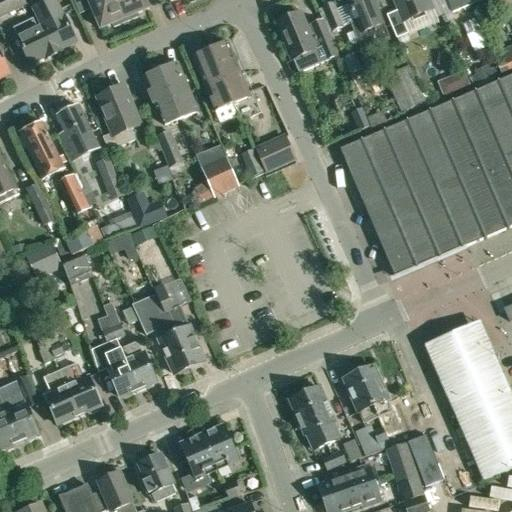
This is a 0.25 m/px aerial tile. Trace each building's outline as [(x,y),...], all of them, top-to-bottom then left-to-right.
[(0,0),(0,19),(26,6),(23,0),(0,0)] [(41,28),(53,56),(62,52),(61,51),(76,44),(63,17),(54,0),(52,0),(32,10),(41,28)] [(113,29),(125,24),(115,0),(72,0),(76,9),(89,4),(100,30),(112,25),(113,29)] [(115,0),(125,24),(138,18),(137,15),(148,10),(143,0),(115,0)] [(371,0),(346,0),(356,24),(351,26),(361,51),(388,39),(371,0)] [(428,0),(392,0),(398,12),(386,16),(396,40),(408,35),(403,23),(433,10),(428,0)] [(452,15),(472,6),(469,0),(445,0),(447,2),(452,15)] [(333,6),(322,11),(332,34),(343,30),(333,6)] [(53,56),(41,28),(37,30),(32,20),(13,29),(18,39),(17,40),(30,66),(45,59),(45,60),(53,56)] [(312,31),(304,34),(298,20),(277,29),(292,64),(293,64),(298,75),(318,66),(313,53),(324,48),(329,61),(338,58),(322,22),(310,27),(312,31)] [(250,99),(240,75),(228,45),(210,52),(231,92),(236,104),(250,99)] [(511,47),(494,55),(496,61),(501,73),(511,69),(511,47)] [(192,59),(205,90),(215,113),(236,104),(231,92),(210,52),(192,59)] [(361,70),(353,55),(341,61),(349,76),(361,70)] [(0,80),(8,77),(0,59),(0,80)] [(476,76),(471,78),(474,87),(500,76),(496,68),(492,70),(490,65),(475,72),(476,76)] [(159,73),(179,121),(190,117),(197,114),(190,96),(177,66),(159,73)] [(408,69),(386,80),(402,113),(424,103),(408,69)] [(455,90),(468,85),(463,72),(456,75),(452,83),(455,90)] [(168,125),(179,121),(159,73),(141,80),(154,111),(158,109),(165,127),(168,125)] [(511,76),(339,151),(394,279),(511,228),(511,76)] [(124,88),(96,100),(111,136),(103,139),(108,153),(135,142),(131,131),(141,127),(124,88)] [(59,137),(71,161),(72,163),(81,158),(98,150),(92,138),(77,108),(57,118),(65,134),(59,137)] [(361,110),(351,114),(358,132),(369,127),(361,110)] [(41,126),(19,136),(33,166),(37,163),(42,171),(49,168),(45,160),(55,155),(41,126)] [(172,133),(158,138),(171,169),(185,163),(172,133)] [(256,149),(265,169),(268,176),(299,162),(287,135),(256,149)] [(262,171),(253,151),(242,155),(251,176),(262,171)] [(208,183),(214,200),(241,188),(228,157),(201,169),(208,183)] [(0,160),(0,205),(18,197),(0,160)] [(96,165),(107,193),(121,188),(109,160),(96,165)] [(90,210),(74,177),(60,183),(77,217),(90,210)] [(196,207),(210,202),(214,200),(208,183),(195,188),(190,195),(196,207)] [(37,185),(25,191),(43,228),(55,223),(37,185)] [(88,207),(95,204),(90,195),(84,198),(88,207)] [(152,219),(142,196),(127,202),(136,224),(152,219)] [(102,230),(107,242),(118,238),(113,226),(102,230)] [(105,243),(98,228),(86,234),(67,242),(74,258),(105,243)] [(55,243),(58,250),(63,262),(74,258),(65,238),(55,243)] [(0,264),(9,260),(0,243),(0,264)] [(50,244),(25,257),(35,278),(61,266),(50,244)] [(62,264),(71,288),(93,280),(84,256),(62,264)] [(165,315),(190,369),(191,369),(195,371),(201,368),(202,364),(205,363),(189,328),(188,328),(179,309),(173,312),(168,301),(162,287),(154,290),(157,297),(160,304),(165,315)] [(165,315),(160,304),(157,297),(132,307),(146,336),(155,332),(159,341),(159,342),(174,376),(176,376),(179,378),(186,375),(187,370),(190,369),(165,315)] [(108,318),(112,328),(117,339),(124,336),(114,312),(107,315),(108,318)] [(103,332),(112,328),(108,318),(98,322),(103,332)] [(511,398),(480,324),(425,348),(483,482),(511,469),(511,398)] [(117,339),(112,328),(103,332),(107,343),(117,339)] [(44,335),(55,362),(65,357),(57,338),(60,336),(57,329),(44,335)] [(45,366),(55,362),(44,335),(35,339),(40,352),(39,352),(45,366)] [(136,344),(120,351),(138,392),(143,390),(147,392),(153,389),(154,385),(156,384),(143,355),(141,355),(136,344)] [(132,395),(138,392),(120,351),(104,358),(109,369),(107,370),(120,400),(123,399),(126,401),(132,398),(132,395)] [(75,366),(60,373),(79,417),(86,414),(89,416),(97,413),(98,409),(100,408),(88,380),(83,382),(75,366)] [(359,376),(378,419),(392,413),(387,402),(388,402),(373,369),(359,376)] [(72,420),(79,417),(60,373),(43,380),(50,396),(45,398),(57,427),(61,425),(64,427),(71,424),(72,420)] [(363,426),(378,419),(359,376),(344,382),(358,415),(363,426)] [(37,436),(27,412),(40,406),(28,378),(15,384),(24,406),(22,407),(17,396),(1,403),(19,444),(25,441),(28,443),(35,440),(36,436),(37,436)] [(319,389),(305,396),(327,446),(341,440),(334,425),(335,424),(319,389)] [(312,453),(327,446),(305,396),(290,403),(304,436),(305,437),(306,437),(312,453)] [(19,444),(1,403),(0,404),(0,450),(1,452),(3,451),(6,453),(13,450),(14,446),(19,444)] [(201,437),(217,472),(239,462),(223,427),(201,437)] [(390,427),(373,435),(378,445),(396,437),(390,427)] [(358,439),(365,458),(378,453),(371,434),(358,439)] [(217,472),(201,437),(181,445),(196,481),(217,472)] [(344,446),(352,465),(363,460),(356,441),(344,446)] [(387,452),(396,477),(415,471),(406,446),(387,452)] [(341,454),(322,461),(328,472),(346,464),(341,454)] [(160,457),(139,466),(146,481),(143,483),(149,496),(151,495),(156,504),(176,495),(172,486),(173,485),(160,457)] [(324,503),(375,485),(369,467),(350,474),(351,476),(319,487),(324,503)] [(396,477),(405,502),(424,496),(415,471),(396,477)] [(110,511),(106,511),(136,511),(133,504),(120,475),(117,476),(114,474),(108,477),(107,480),(98,484),(101,491),(110,511)] [(224,487),(229,501),(246,495),(241,481),(224,487)] [(375,485),(324,503),(327,511),(348,511),(362,508),(363,510),(382,504),(375,485)] [(98,511),(88,486),(60,498),(65,511),(98,511)] [(429,511),(424,496),(405,502),(408,511),(429,511)]
